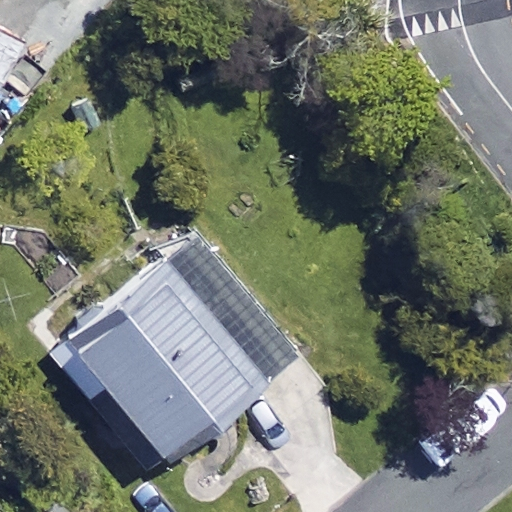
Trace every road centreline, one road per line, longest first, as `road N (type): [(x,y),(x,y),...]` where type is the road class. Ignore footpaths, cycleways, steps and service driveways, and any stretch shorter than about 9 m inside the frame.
road 1 (residential): [(457,0),(469,46),(511,109)]
road 2 (residential): [(511,437),(417,511)]
